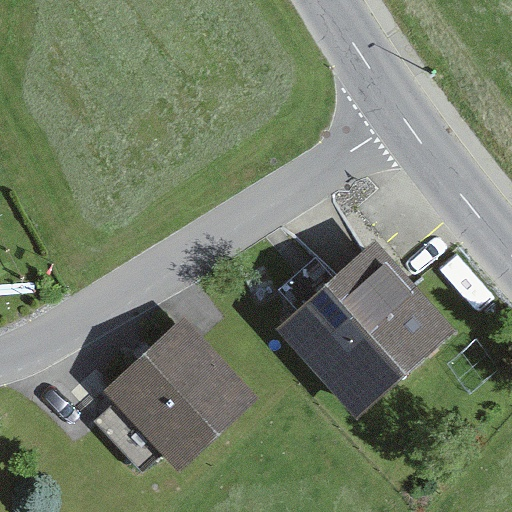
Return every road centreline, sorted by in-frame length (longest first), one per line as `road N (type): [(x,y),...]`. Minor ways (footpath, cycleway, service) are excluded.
road 1 (residential): [(402,119),(36,346),(0,356)]
road 2 (tertiary): [(511,255),(402,119)]
road 3 (tertiary): [(402,119),(325,0)]
